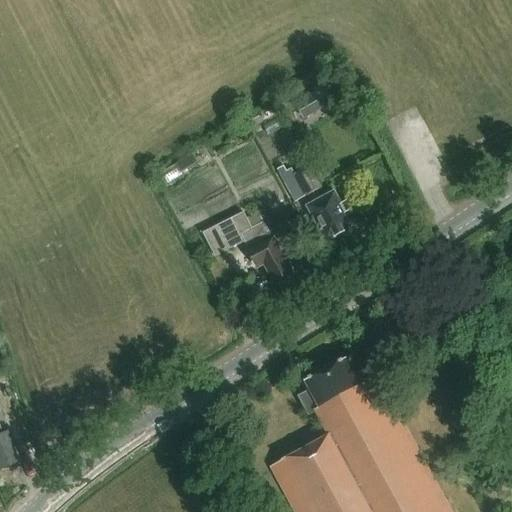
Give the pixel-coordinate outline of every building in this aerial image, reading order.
[(323,89),(295,106),(304,121),(332,105),(323,89)] [(192,155),(176,165),(181,173),(198,164),(192,155)] [(324,187),(312,166),(296,174),(308,196),(324,187)] [(285,167),(278,171),(296,203),(307,196),(295,175),(292,170),(288,172),(285,167)] [(326,242),(353,228),(335,194),(308,207),(326,242)] [(290,273),(258,214),(247,220),(244,214),(204,234),(215,258),(245,243),(258,268),(265,264),(274,282),(290,273)] [(450,511),(398,415),(393,418),(386,406),(379,410),(366,386),(362,388),(346,361),(305,384),(310,393),(299,400),(308,418),(315,414),(328,437),(272,468),(295,511),(450,511)] [(0,404),(1,409),(14,404),(7,381),(0,383),(0,404)] [(0,469),(16,463),(11,451),(15,442),(10,431),(1,435),(0,433),(0,469)]
